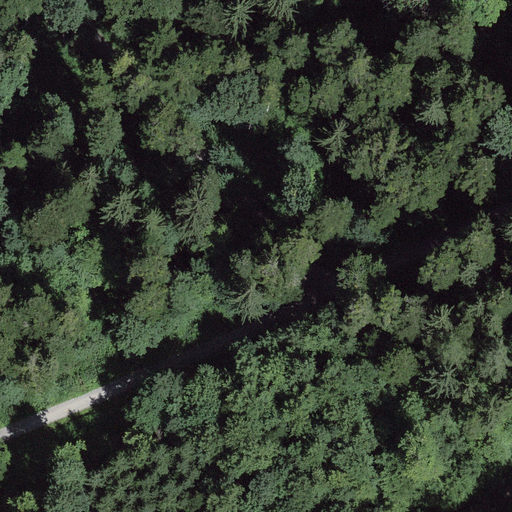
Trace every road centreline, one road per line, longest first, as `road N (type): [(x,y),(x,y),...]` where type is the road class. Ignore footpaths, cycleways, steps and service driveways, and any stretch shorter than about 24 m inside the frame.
road 1 (track): [(56,0),(332,292)]
road 2 (track): [(0,438),(332,292)]
road 3 (track): [(332,292),(511,212)]
